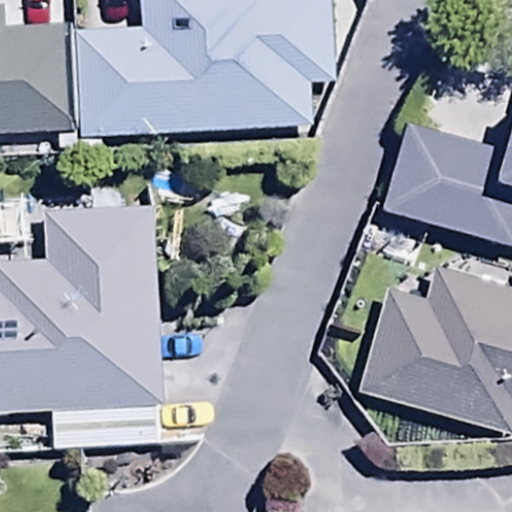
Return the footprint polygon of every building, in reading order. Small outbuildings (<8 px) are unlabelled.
[(71,40),(79,149),(309,134),(307,96),(333,95),(326,0),(139,0),(142,36),(71,40)] [(0,141),(70,139),(66,33),(6,35),(5,10),(0,9),(0,141)] [(411,126),(385,214),(511,250),(511,248),(511,152),(511,154),(411,126)] [(162,453),(153,214),(109,216),(109,205),(0,208),(0,420),(50,419),(52,457),(162,453)] [(431,305),(388,294),(361,401),(511,439),(511,292),(439,273),(431,305)]
